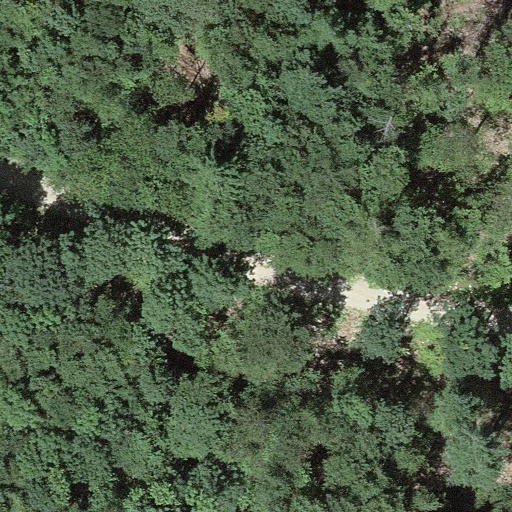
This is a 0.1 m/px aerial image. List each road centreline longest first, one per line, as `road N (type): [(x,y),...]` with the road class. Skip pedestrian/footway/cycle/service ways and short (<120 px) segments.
road 1 (track): [(0,182),(335,301),(511,329)]
road 2 (track): [(110,0),(172,22),(368,38),(511,3)]
